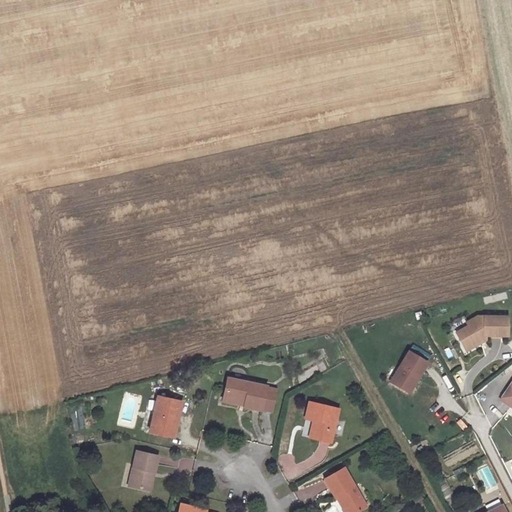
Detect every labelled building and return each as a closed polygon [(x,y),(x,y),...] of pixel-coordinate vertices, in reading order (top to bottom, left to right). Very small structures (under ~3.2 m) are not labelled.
[(473,326),(461,333),(470,349),(487,339),(486,337),(489,336),(511,335),(511,317),(482,317),(471,323),(473,326)] [(453,334),(467,326),(463,319),(449,327),(453,334)] [(418,351),(398,379),(416,392),(436,364),(418,351)] [(270,386),(230,377),(224,401),(264,410),(264,409),(274,411),(278,392),(269,390),(269,387),(270,386)] [(511,383),(501,400),(511,408),(511,383)] [(178,412),(184,413),(186,400),(163,395),(155,430),(173,434),(178,412)] [(340,414),(311,407),(308,424),(315,426),(319,426),(316,443),(333,447),(340,414)] [(178,412),(173,434),(179,435),(184,413),(178,412)] [(137,447),(128,481),(146,486),(151,468),(154,469),(159,453),(137,447)] [(151,468),(146,486),(149,487),(154,469),(151,468)] [(360,511),(371,506),(349,468),(327,480),(338,500),(341,498),(348,511),(360,511)] [(439,481),(447,501),(455,498),(447,478),(439,481)] [(297,493),(303,503),(326,490),(320,480),(297,493)] [(348,511),(341,498),(338,500),(345,511),(348,511)] [(211,511),(204,510),(204,508),(178,501),(175,511),(211,511)] [(509,511),(504,501),(482,511),(509,511)]
